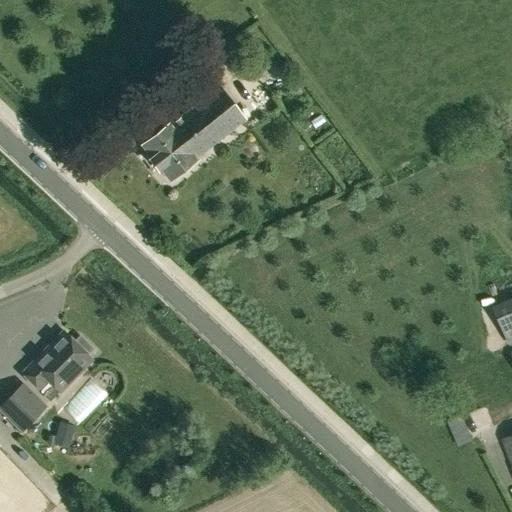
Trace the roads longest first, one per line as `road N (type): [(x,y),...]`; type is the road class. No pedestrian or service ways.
road 1 (secondary): [(404,511),(98,226)]
road 2 (secondary): [(98,226),(0,133)]
road 3 (unclassified): [(98,226),(67,261),(0,292)]
